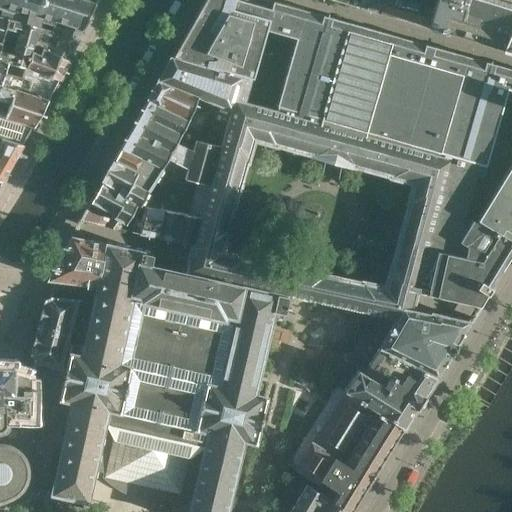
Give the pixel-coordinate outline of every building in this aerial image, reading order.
[(96,4),(95,4),(84,0),(0,0),(0,15),(33,25),(43,28),(48,29),(51,22),(82,31),(96,4)] [(415,292),(476,305),(479,306),(511,250),(511,69),(384,33),(268,0),(204,0),(173,55),(174,55),(173,58),(172,57),(159,81),(198,98),(232,112),(221,148),(197,142),(193,152),(191,160),(188,169),(185,180),(198,184),(197,187),(198,188),(190,216),(182,214),(164,210),(158,238),(176,241),(192,244),(192,245),(191,246),(191,248),(189,253),(188,258),(187,258),(187,260),(187,261),(188,261),(187,262),(189,262),(190,263),(194,263),(206,266),(217,268),(217,269),(228,271),(240,274),(252,276),(263,279),(275,281),(286,284),(298,286),(310,289),(317,290),(322,291),(334,294),(346,296),(358,299),(370,301),(381,304),(402,308),(410,310),(410,308),(411,308),(412,307),(412,305),(413,303),(415,295),(416,293),(415,293),(415,292)] [(382,0),(358,0),(357,7),(379,13),(382,0)] [(406,0),(382,0),(379,13),(426,26),(432,9),(418,4),(406,0)] [(432,9),(435,0),(419,0),(418,4),(432,9)] [(511,0),(435,0),(432,9),(426,26),(502,50),(511,52),(511,0)] [(0,34),(3,23),(19,28),(15,44),(27,48),(32,30),(33,25),(0,15),(0,34)] [(67,60),(77,41),(82,31),(51,22),(48,29),(43,28),(42,33),(32,30),(27,48),(35,51),(67,60)] [(15,44),(0,39),(0,61),(5,63),(21,68),(25,53),(27,48),(15,44)] [(57,79),(67,60),(35,51),(34,56),(25,53),(21,68),(23,69),(57,79)] [(20,77),(3,72),(5,63),(0,61),(0,85),(47,99),(57,79),(23,69),(20,77)] [(189,121),(198,98),(159,81),(148,100),(189,121)] [(47,99),(0,85),(0,116),(32,126),(33,126),(47,99)] [(189,121),(148,100),(141,112),(181,134),(189,121)] [(176,143),(181,134),(141,112),(131,130),(191,160),(193,152),(176,143)] [(32,126),(0,116),(0,137),(3,138),(22,144),(32,127),(32,126)] [(191,160),(131,130),(121,147),(162,168),(168,158),(188,169),(191,160)] [(0,147),(0,159),(11,163),(22,144),(3,138),(0,148),(0,147)] [(148,191),(162,168),(121,147),(114,159),(134,170),(129,180),(148,191)] [(11,163),(0,159),(0,180),(1,181),(11,163)] [(148,191),(129,180),(134,170),(114,159),(103,180),(123,191),(121,195),(137,203),(139,205),(148,191)] [(137,203),(121,195),(123,191),(103,180),(91,201),(115,214),(113,217),(125,224),(137,203)] [(113,217),(115,214),(91,201),(80,219),(80,220),(79,219),(78,221),(79,222),(79,223),(80,225),(81,225),(81,224),(82,224),(84,222),(83,222),(84,221),(106,226),(120,229),(123,223),(125,224),(113,217)] [(158,238),(164,210),(146,207),(145,207),(141,221),(137,219),(132,232),(139,233),(158,238)] [(101,267),(106,244),(77,238),(77,237),(76,236),(76,235),(76,234),(75,233),(73,234),(73,233),(73,234),(72,233),(71,235),(72,236),(60,258),(101,267)] [(253,394),(270,325),(271,319),(282,322),(288,295),(288,294),(284,293),(273,291),(261,288),(250,286),(238,283),(226,281),(215,278),(204,276),(191,273),(194,263),(190,263),(189,262),(185,274),(150,266),(152,255),(142,252),(106,244),(101,267),(97,285),(81,356),(70,353),(67,367),(65,367),(65,368),(62,381),(62,384),(63,384),(60,399),(72,401),(51,493),(87,501),(94,469),(104,471),(103,477),(108,482),(113,486),(121,491),(130,495),(136,497),(140,498),(146,499),(152,500),(158,500),(164,499),(168,498),(181,495),(182,488),(193,490),(187,511),(225,511),(242,440),(254,442),(257,428),(259,428),(263,411),(261,411),(265,397),(253,394)] [(97,285),(101,267),(60,258),(48,280),(54,280),(97,285)] [(204,276),(206,266),(194,263),(191,273),(204,276)] [(215,278),(217,269),(217,268),(206,266),(204,276),(215,278)] [(226,281),(228,271),(217,269),(215,278),(226,281)] [(238,283),(240,274),(228,271),(226,281),(238,283)] [(250,286),(252,276),(240,274),(238,283),(250,286)] [(261,288),(263,279),(252,276),(250,286),(261,288)] [(273,291),(275,281),(263,279),(261,288),(273,291)] [(284,293),(286,284),(275,281),(273,291),(284,293)] [(296,297),(298,286),(286,284),(284,293),(288,294),(288,295),(296,297)] [(308,299),(310,289),(298,286),(296,297),(308,299)] [(319,302),(322,291),(317,290),(310,289),(308,299),(319,302)] [(331,304),(334,294),(322,291),(319,302),(331,304)] [(343,307),(346,296),(334,294),(331,304),(343,307)] [(62,367),(73,322),(79,299),(51,296),(44,300),(43,306),(42,306),(38,321),(39,321),(36,333),(35,333),(31,348),(32,348),(30,354),(34,360),(34,361),(61,368),(62,367)] [(355,310),(358,299),(346,296),(343,307),(355,310)] [(368,312),(370,301),(358,299),(355,310),(368,312)] [(396,318),(402,308),(381,304),(370,301),(368,312),(396,318)] [(456,343),(469,322),(468,322),(469,321),(443,316),(443,315),(430,312),(430,314),(410,310),(402,308),(396,318),(382,342),(437,375),(450,354),(451,352),(451,351),(455,345),(456,343)] [(423,397),(435,377),(436,377),(436,376),(437,375),(382,342),(379,349),(378,348),(368,365),(363,373),(357,369),(343,391),(402,428),(403,428),(404,426),(416,406),(417,406),(418,404),(421,399),(422,399),(423,397)] [(0,443),(0,428),(1,428),(2,427),(4,425),(5,424),(5,422),(5,414),(5,413),(12,413),(12,416),(30,416),(30,376),(14,371),(14,367),(11,367),(0,367),(0,502),(3,501),(8,500),(12,498),(15,495),(19,492),(20,491),(22,489),(24,486),(25,485),(26,483),(27,480),(27,479),(27,478),(28,475),(28,471),(28,467),(27,464),(27,463),(26,460),(25,458),(24,457),(22,455),(21,453),(19,450),(17,449),(14,447),(11,445),(8,444),(6,444),(4,444),(0,443)] [(351,511),(402,428),(343,391),(296,468),(318,482),(320,480),(336,489),(330,499),(351,511)] [(349,511),(351,511),(330,499),(306,484),(289,511),(349,511)]
